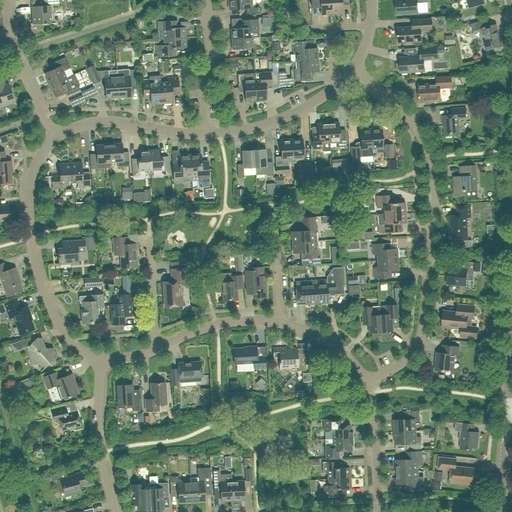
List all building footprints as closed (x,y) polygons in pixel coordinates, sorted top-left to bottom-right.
[(59,5),(58,0),(42,0),(43,6),(31,7),(32,24),(44,24),(51,24),(50,6),(59,5)] [(228,0),(229,10),(245,9),(246,15),(260,14),(259,8),(254,8),(253,6),(255,5),(254,0),(228,0)] [(310,0),(311,4),(319,4),(320,15),(331,14),(330,0),(310,0)] [(330,0),(331,14),(342,13),(341,2),(348,2),(347,0),(330,0)] [(427,2),(427,0),(395,0),(396,15),(418,13),(417,2),(427,2)] [(241,28),(230,29),(231,39),(252,38),(259,37),(257,19),(240,20),(241,28)] [(398,43),(413,42),(414,44),(416,46),(420,46),(421,44),(421,41),(422,41),(421,31),(432,30),(431,19),(412,20),(413,27),(397,28),(398,43)] [(488,27),(486,19),(470,24),(472,32),(479,30),(481,38),(483,37),(486,50),(502,46),(496,25),(488,27)] [(158,39),(185,37),(185,27),(177,27),(177,20),(157,22),(158,39)] [(185,37),(158,39),(158,40),(163,39),(163,45),(156,46),(157,57),(172,56),(172,49),(186,48),(185,37)] [(252,38),(231,39),(232,49),(253,48),(253,50),(259,50),(259,37),(252,38)] [(298,61),(318,60),(317,48),(311,48),(311,40),(305,41),(292,42),(293,54),(297,54),(298,61)] [(422,71),(421,61),(438,59),(437,54),(445,53),(444,46),(420,48),(420,55),(412,56),(412,57),(399,58),(400,73),(422,71)] [(49,85),(65,78),(62,71),(70,68),(65,57),(52,63),(54,69),(44,73),(49,85)] [(228,60),(228,68),(238,67),(237,59),(228,60)] [(312,77),(312,72),(319,72),(318,60),(298,61),(298,68),(294,69),(295,81),(312,80),(311,78),(312,77)] [(92,65),(86,68),(93,83),(99,81),(99,80),(104,79),(105,98),(118,98),(116,70),(95,71),(92,65)] [(128,69),(116,70),(118,98),(130,97),(130,83),(135,82),(134,70),(128,70),(128,69)] [(259,73),(259,79),(254,80),(255,101),(266,100),(265,86),(271,86),(270,72),(259,73)] [(0,107),(15,102),(8,84),(4,85),(0,74),(0,73),(0,107)] [(65,78),(49,85),(54,97),(65,92),(67,98),(80,92),(78,87),(79,86),(74,74),(65,78)] [(255,101),(254,80),(243,80),(243,74),(237,74),(238,88),(244,88),(245,101),(255,101)] [(278,76),(278,86),(291,85),(291,80),(286,80),(286,78),(282,79),(282,76),(278,76)] [(452,88),(451,76),(436,77),(437,83),(418,84),(419,102),(441,101),(440,89),(452,88)] [(160,82),(162,104),(172,103),(171,93),(179,92),(177,77),(166,78),(166,82),(160,82)] [(162,104),(160,82),(153,83),(153,79),(141,80),(143,95),(150,94),(151,105),(162,104)] [(70,101),(73,107),(86,101),(83,95),(70,101)] [(90,107),(103,108),(103,97),(90,96),(90,107)] [(459,119),(466,118),(466,108),(452,109),(453,115),(442,116),(442,123),(444,123),(445,136),(460,135),(459,119)] [(328,123),(329,143),(335,142),(336,147),(346,146),(346,141),(340,141),(338,122),(328,123)] [(329,143),(328,123),(317,124),(318,143),(312,143),(313,149),(323,148),(323,143),(329,143)] [(370,129),(372,149),(377,149),(377,153),(385,152),(385,158),(393,157),(392,144),(384,145),(384,146),(382,146),(381,128),(370,129)] [(355,145),(355,147),(350,147),(351,163),(358,163),(360,163),(359,157),(372,156),(372,149),(370,129),(360,130),(360,142),(356,143),(355,145)] [(291,140),(292,160),(303,159),(301,139),(291,140)] [(292,160),(291,140),(280,140),(281,156),(275,157),(276,174),(288,173),(287,160),(292,160)] [(110,162),(109,144),(96,145),(96,154),(89,154),(90,169),(103,168),(103,163),(110,162)] [(109,144),(110,162),(117,162),(117,167),(129,166),(128,152),(122,152),(121,144),(109,144)] [(149,150),(150,170),(162,169),(162,174),(169,174),(168,156),(159,157),(158,149),(149,150)] [(253,150),(255,168),(255,175),(267,174),(267,176),(273,175),(272,162),(266,163),(265,149),(253,150)] [(150,170),(149,150),(139,151),(140,158),(131,159),(132,176),(139,176),(139,171),(150,170)] [(255,168),(253,150),(242,151),(243,164),(237,165),(237,178),(244,177),(243,169),(255,168)] [(11,168),(11,161),(5,162),(4,152),(0,151),(0,183),(11,183),(10,169),(11,168)] [(209,187),(209,182),(208,163),(201,164),(200,154),(189,155),(191,176),(198,175),(198,179),(201,179),(202,187),(209,187)] [(172,165),(172,166),(174,181),(185,180),(184,176),(191,176),(189,155),(179,156),(179,162),(177,162),(176,163),(176,165),(173,166),(173,165),(172,165)] [(331,160),(332,169),(340,168),(339,159),(331,160)] [(388,160),(389,169),(397,169),(396,159),(388,160)] [(89,174),(82,175),(81,162),(70,163),(71,183),(77,183),(77,188),(90,187),(89,174)] [(313,180),(311,162),(302,163),(304,181),(313,180)] [(51,176),(52,189),(66,188),(65,184),(71,183),(70,163),(58,164),(59,176),(51,176)] [(466,191),(477,190),(475,165),(459,166),(460,176),(453,177),(454,197),(466,196),(466,191)] [(275,185),(283,185),(283,176),(275,176),(275,185)] [(266,184),(267,196),(276,195),(275,183),(266,184)] [(122,199),(132,199),(131,187),(121,188),(122,199)] [(133,202),(144,201),(143,193),(132,193),(133,202)] [(383,214),(405,213),(404,202),(391,203),(391,195),(376,196),(376,208),(382,208),(383,214)] [(0,221),(9,221),(8,206),(0,206),(0,221)] [(470,217),(470,206),(457,207),(457,215),(450,216),(451,226),(452,239),(467,238),(466,218),(470,217)] [(405,213),(383,214),(383,219),(377,220),(378,233),(393,232),(393,224),(406,223),(405,213)] [(321,216),(322,223),(336,223),(335,215),(321,216)] [(292,242),(312,241),(311,233),(316,233),(315,217),(301,217),(302,225),(302,231),(291,231),(292,242)] [(137,249),(136,244),(127,244),(127,237),(112,238),(113,248),(119,247),(121,268),(137,267),(135,249),(137,249)] [(85,250),(84,240),(66,241),(67,248),(57,248),(58,265),(78,263),(77,250),(85,250)] [(312,241),(292,242),(293,253),(304,253),(304,259),(313,258),(314,264),(320,263),(320,257),(318,257),(317,249),(312,249),(312,241)] [(376,261),(397,259),(397,249),(389,249),(388,243),(371,244),(372,254),(376,254),(376,261)] [(397,259),(376,261),(377,267),(373,268),(374,279),(391,278),(390,271),(398,270),(397,259)] [(466,286),(467,280),(473,281),(475,263),(468,262),(468,269),(448,267),(446,284),(466,286)] [(22,291),(18,279),(19,278),(15,268),(6,271),(3,263),(0,263),(0,278),(7,297),(22,291)] [(266,297),(265,276),(263,276),(262,267),(251,268),(251,271),(245,271),(246,284),(252,284),(253,298),(266,297)] [(315,284),(316,304),(328,303),(328,295),(344,294),(342,267),(331,268),(324,276),(325,280),(315,280),(315,284)] [(186,285),(185,269),(171,270),(171,282),(162,282),(164,307),(182,306),(181,285),(186,285)] [(230,282),(215,283),(216,292),(222,292),(223,300),(237,299),(236,289),(242,288),(242,286),(241,275),(230,276),(230,282)] [(84,287),(102,286),(102,277),(84,278),(84,287)] [(316,304),(315,284),(315,280),(295,282),(296,301),(304,301),(304,305),(316,304)] [(350,294),(360,293),(359,282),(350,282),(350,294)] [(401,288),(394,288),(394,302),(402,301),(401,288)] [(103,307),(102,295),(90,296),(91,302),(81,302),(82,323),(97,322),(96,314),(98,314),(98,307),(103,307)] [(131,310),(130,295),(118,295),(118,304),(110,305),(111,324),(124,324),(124,310),(131,310)] [(358,297),(354,297),(355,306),(364,305),(364,301),(359,301),(358,297)] [(34,329),(30,317),(31,316),(27,306),(20,309),(16,300),(4,304),(9,319),(13,317),(19,335),(34,329)] [(471,319),(473,319),(474,306),(458,304),(457,312),(443,311),(442,327),(461,329),(460,337),(476,338),(477,327),(470,327),(471,319)] [(379,315),(380,333),(392,332),(391,318),(397,318),(396,305),(390,305),(391,314),(379,315)] [(380,333),(379,315),(368,316),(367,307),(361,307),(362,320),(368,320),(369,333),(380,333)] [(39,363),(44,368),(56,358),(54,353),(52,349),(45,348),(41,338),(32,342),(27,346),(34,365),(39,363)] [(459,347),(443,345),(442,353),(436,352),(434,371),(444,372),(444,370),(453,371),(455,355),(458,355),(459,347)] [(253,363),(254,369),(266,368),(265,356),(257,356),(256,346),(247,347),(247,348),(233,349),(234,357),(236,357),(236,364),(253,363)] [(272,348),(273,358),(280,357),(280,361),(278,361),(279,370),(290,370),(290,368),(297,367),(297,371),(306,371),(304,353),(297,353),(297,349),(286,349),(286,347),(272,348)] [(201,377),(200,362),(178,364),(178,369),(170,369),(172,386),(178,385),(177,379),(201,377)] [(77,394),(75,386),(71,374),(58,379),(56,372),(43,377),(47,388),(56,385),(60,398),(67,396),(68,398),(77,394)] [(166,404),(165,382),(150,383),(151,399),(145,399),(146,411),(159,411),(158,405),(166,404)] [(141,410),(139,390),(133,390),(132,385),(116,386),(118,408),(132,407),(132,410),(141,410)] [(81,426),(77,411),(67,414),(66,407),(51,411),(54,422),(58,420),(61,431),(81,426)] [(403,420),(394,420),(394,432),(416,431),(415,425),(420,425),(419,411),(403,412),(403,420)] [(332,439),(352,438),(351,430),(350,430),(350,425),(337,426),(336,419),(323,420),(324,432),(332,431),(332,439)] [(474,424),(461,423),(459,440),(460,440),(460,449),(472,450),(472,448),(477,448),(479,432),(474,432),(474,424)] [(421,437),(416,437),(416,431),(394,432),(395,444),(405,444),(405,450),(422,449),(421,437)] [(352,438),(332,439),(333,446),(325,447),(325,459),(338,458),(338,451),(351,451),(351,446),(352,446),(352,438)] [(418,471),(417,465),(422,465),(422,451),(405,452),(406,460),(396,460),(397,472),(418,471)] [(366,477),(365,457),(353,458),(354,478),(366,477)] [(450,482),(473,485),(475,468),(455,466),(456,459),(439,457),(438,469),(451,470),(450,482)] [(327,479),(350,478),(349,469),(348,469),(348,467),(338,468),(337,461),(322,462),(322,473),(327,473),(327,479)] [(198,483),(190,483),(191,502),(204,501),(203,489),(211,488),(210,474),(210,468),(197,468),(198,483)] [(231,481),(231,474),(219,475),(219,471),(213,471),(214,485),(220,485),(221,501),(232,500),(231,481)] [(418,477),(418,471),(397,472),(397,484),(407,483),(407,491),(424,490),(423,477),(418,477)] [(84,472),(75,474),(75,475),(67,477),(65,472),(52,475),(53,481),(57,480),(59,491),(63,491),(65,496),(80,492),(78,485),(87,483),(84,472)] [(184,483),(177,478),(177,476),(169,477),(170,491),(178,490),(178,503),(191,502),(190,483),(184,483)] [(350,478),(327,479),(328,485),(320,485),(321,497),(339,496),(339,489),(350,488),(350,478)] [(243,481),(231,481),(232,500),(244,499),(243,481)] [(149,489),(150,510),(162,509),(162,497),(168,497),(167,483),(155,483),(155,489),(149,489)] [(150,510),(149,489),(143,489),(143,484),(130,485),(131,499),(138,498),(138,511),(150,510)]
